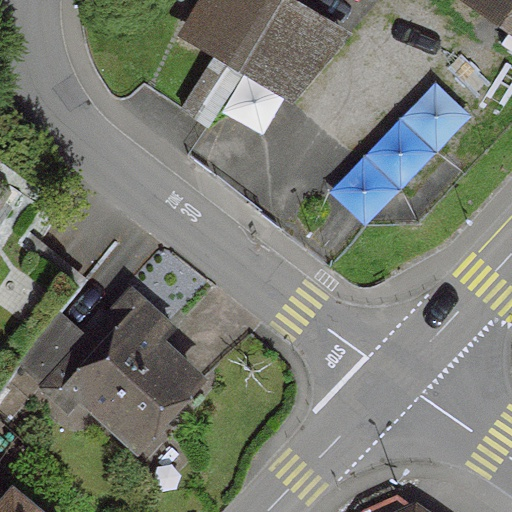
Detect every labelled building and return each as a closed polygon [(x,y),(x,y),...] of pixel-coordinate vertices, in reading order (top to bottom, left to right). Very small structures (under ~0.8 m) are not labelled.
[(209,0),(187,37),(238,69),(279,0),(209,0)] [(511,0),(469,0),(511,29),(511,0)] [(177,112),(201,127),(236,73),(212,58),(177,112)] [(342,193),(377,225),(480,113),(446,81),(342,193)] [(63,413),(78,396),(133,446),(190,383),(151,348),(167,330),(125,292),(80,343),(52,318),(16,366),(40,388),(38,390),(63,413)] [(0,511),(22,511),(7,499),(0,507),(0,511)]
